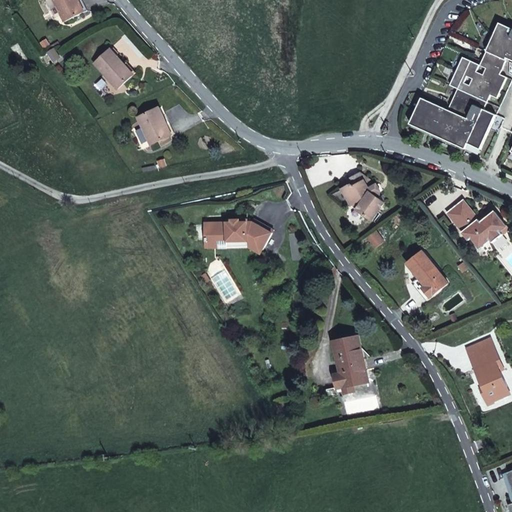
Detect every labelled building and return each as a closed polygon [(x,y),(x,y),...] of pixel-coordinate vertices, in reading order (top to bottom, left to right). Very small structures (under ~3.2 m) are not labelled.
[(77,0),(55,0),(67,21),(84,13),(77,0)] [(84,0),(77,0),(84,13),(89,10),(84,0)] [(482,150),(495,121),(498,115),(485,110),(491,96),(497,99),(508,77),(502,74),(509,60),(511,61),(511,150),(511,152),(511,28),(500,23),(481,65),(464,57),(451,86),(458,90),(449,110),(423,98),(411,125),(466,150),(468,144),(482,150)] [(48,53),(53,63),(60,59),(55,49),(48,53)] [(122,66),(125,63),(112,49),(95,64),(118,90),(125,83),(132,77),(122,66)] [(125,63),(122,66),(132,77),(135,74),(125,63)] [(166,125),(168,124),(164,115),(160,107),(138,117),(151,146),(171,137),(166,125)] [(170,123),(168,124),(166,125),(171,137),(176,134),(170,123)] [(341,183),(344,188),(366,175),(360,171),(341,183)] [(366,175),(344,188),(342,190),(351,205),(358,207),(356,210),(373,221),(386,203),(377,183),(371,179),(366,175)] [(332,195),(348,208),(356,210),(358,207),(351,205),(342,190),(332,195)] [(502,231),(508,225),(502,218),(496,210),(490,215),(483,221),(480,218),(465,199),(448,213),(470,239),(473,237),(478,243),(484,244),(490,239),(492,241),(503,232),(502,231)] [(488,213),(480,218),(483,221),(490,215),(488,213)] [(228,220),(207,220),(208,238),(229,237),(229,238),(250,237),(254,241),(253,243),(263,249),(274,230),(257,220),(254,219),(250,219),(250,221),(242,221),(242,217),(228,217),(228,220)] [(257,220),(274,230),(276,227),(258,218),(257,220)] [(375,248),(384,241),(377,231),(368,238),(375,248)] [(262,251),(263,249),(253,243),(254,241),(250,237),(229,238),(229,237),(208,238),(208,246),(251,244),(262,251)] [(408,263),(420,278),(425,285),(422,287),(431,298),(449,283),(424,251),(408,263)] [(413,283),(427,301),(431,298),(422,287),(425,285),(420,278),(413,283)] [(358,365),(361,364),(356,336),(335,341),(342,373),(345,388),(369,383),(366,369),(359,371),(358,365)] [(493,351),(497,349),(492,337),(468,348),(484,387),(491,403),(511,395),(502,373),(493,351)] [(507,371),(497,349),(493,351),(502,373),(507,371)] [(365,363),(361,364),(358,365),(359,371),(366,369),(365,363)] [(337,389),(345,388),(342,373),(334,375),(337,388),(337,389)] [(487,405),(491,403),(484,387),(480,389),(487,405)]
